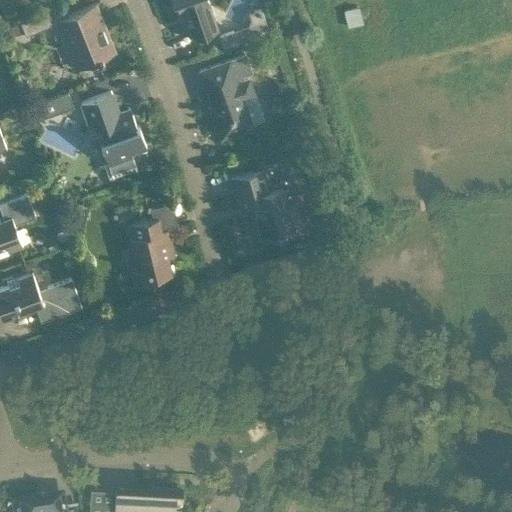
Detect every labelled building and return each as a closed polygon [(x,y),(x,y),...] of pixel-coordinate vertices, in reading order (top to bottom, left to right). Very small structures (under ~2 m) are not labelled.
[(174,0),(178,11),(182,10),(191,37),(217,28),(208,1),(208,0),(174,0)] [(101,63),(99,58),(102,57),(101,54),(114,49),(95,3),(55,19),(75,66),(81,63),(84,71),(101,63)] [(353,23),(369,20),(365,4),(350,7),(353,23)] [(232,30),(218,35),(223,47),(237,42),(268,31),(260,7),(248,11),(250,18),(247,24),(232,30)] [(25,35),(52,23),(47,10),(20,22),(25,35)] [(243,78),(241,73),(251,70),(245,53),(199,69),(211,104),(209,105),(220,137),(252,126),(242,96),(253,92),(248,77),(243,78)] [(98,135),(107,161),(104,163),(109,176),(135,167),(135,168),(136,167),(134,163),(131,154),(130,149),(145,144),(139,125),(136,125),(130,107),(118,111),(111,90),(80,101),(88,122),(85,122),(91,137),(98,135)] [(68,91),(38,101),(43,115),(72,105),(67,92),(68,92),(68,91)] [(290,136),(297,134),(293,124),(286,126),(290,136)] [(293,160),(307,156),(301,137),(288,141),(293,160)] [(265,166),(229,176),(238,207),(252,203),(255,212),(250,213),(258,239),(282,232),(281,230),(293,227),(286,201),(282,187),(289,185),(282,161),(265,166)] [(0,255),(8,252),(7,250),(22,244),(14,223),(35,215),(26,192),(0,201),(0,208),(3,217),(0,218),(0,255)] [(155,216),(127,223),(133,248),(137,247),(142,268),(131,271),(134,285),(153,280),(152,276),(171,271),(167,255),(174,254),(168,227),(158,229),(155,216)] [(38,289),(32,272),(17,277),(16,275),(5,279),(7,284),(0,286),(0,317),(35,305),(40,320),(81,305),(71,277),(38,289)] [(180,511),(181,496),(156,494),(156,499),(114,496),(112,511),(180,511)] [(62,511),(61,503),(36,507),(36,503),(6,508),(6,509),(10,509),(11,511),(62,511)]
